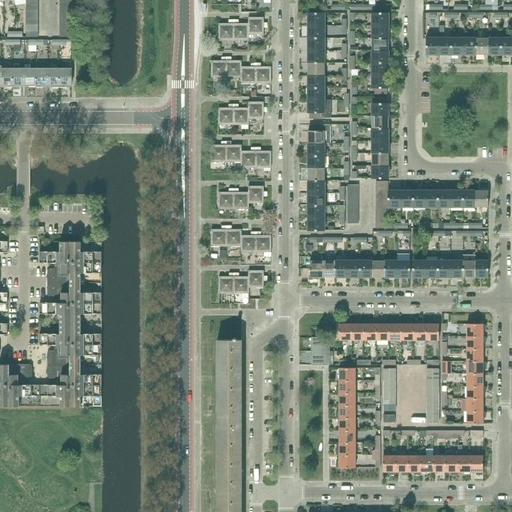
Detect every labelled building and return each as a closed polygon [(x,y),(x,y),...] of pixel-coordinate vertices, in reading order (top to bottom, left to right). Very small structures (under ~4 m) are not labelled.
[(324,26),(324,13),(308,13),(308,26),(324,26)] [(388,26),(388,13),(372,13),(372,26),(388,26)] [(264,23),(264,18),(248,18),(248,24),(248,35),(264,35),(264,28),(267,28),(267,23),(264,23)] [(218,41),(233,41),(233,20),(229,20),(229,24),(218,24),(218,41)] [(248,24),(238,24),(238,20),(233,20),(233,41),(248,41),(248,35),(248,24)] [(324,39),(324,26),(308,26),(308,39),(324,39)] [(388,38),(388,26),(372,26),(372,38),(388,38)] [(388,51),(388,38),(372,38),(372,51),(388,51)] [(439,54),(439,38),(426,38),(426,54),(439,54)] [(452,54),(452,39),(439,38),(439,54),(452,54)] [(511,54),(511,38),(501,39),(501,55),(511,54)] [(324,51),(324,39),(308,39),(308,51),(324,51)] [(464,54),(464,39),(452,39),(452,54),(464,54)] [(476,54),(476,39),(464,39),(464,54),(476,54)] [(489,54),(489,39),(476,39),(476,54),(489,54)] [(501,55),(501,39),(489,39),(489,54),(501,55)] [(324,63),(324,51),(308,51),(308,63),(324,63)] [(388,63),(388,51),(372,51),(372,63),(388,63)] [(226,78),(226,57),(221,57),(221,61),(211,61),(211,78),(226,78)] [(231,61),(231,57),(226,57),(226,78),(241,78),(241,67),(241,61),(231,61)] [(256,84),(256,63),(251,63),(251,67),(241,67),(241,78),(241,84),(256,84)] [(260,67),(260,63),(256,63),(256,84),(271,84),(271,67),(260,67)] [(324,76),(324,63),(308,63),(308,76),(324,76)] [(388,76),(388,63),(372,63),(372,75),(388,76)] [(1,86),(13,86),(13,69),(2,69),(1,69),(1,83),(1,86)] [(13,86),(24,86),(24,69),(13,69),(13,86)] [(24,86),(36,86),(36,69),(24,69),(24,86)] [(36,86),(48,86),(48,69),(36,69),(36,86)] [(48,86),(59,86),(59,69),(48,69),(48,86)] [(72,69),(71,69),(59,69),(59,86),(72,86),(72,69)] [(388,88),(388,76),(372,75),(372,88),(375,88),(387,88),(388,88)] [(324,88),(324,76),(308,76),(308,88),(324,88)] [(324,101),(324,100),(324,88),(308,88),(308,101),(324,101)] [(331,118),(331,101),(331,100),(324,100),(324,101),(308,101),(308,113),(309,113),(322,113),(322,118),(331,118)] [(263,108),(264,102),(248,102),(248,108),(248,119),(264,119),(263,112),(267,112),(267,108),(263,108)] [(387,103),(374,103),(372,103),(372,116),(388,116),(388,103),(387,103)] [(234,126),(233,104),(229,104),(229,108),(218,108),(219,125),(234,126)] [(238,108),(238,104),(233,104),(234,126),(248,126),(248,119),(248,108),(238,108)] [(372,129),(388,129),(388,116),(372,116),(372,129)] [(309,131),(308,131),(308,144),(324,144),(331,144),(331,125),(322,125),(321,131),(309,131)] [(372,141),(388,141),(388,129),(372,129),(372,141)] [(372,154),(388,153),(388,141),(372,141),(372,154)] [(226,162),(226,142),(221,142),(221,145),(211,145),(211,162),(226,162)] [(231,145),(231,142),(226,142),(226,162),(241,162),(241,151),(241,145),(231,145)] [(308,156),(324,156),(324,144),(308,144),(308,156)] [(256,168),(256,148),(251,148),(251,151),(241,151),(241,162),(241,168),(256,168)] [(260,151),(260,148),(256,148),(256,168),(271,168),(271,151),(260,151)] [(372,166),(388,166),(388,153),(372,154),(372,166)] [(308,169),(324,169),(324,156),(308,156),(308,169)] [(372,179),(388,179),(388,166),(372,166),(372,179)] [(308,181),(324,181),(324,169),(308,169),(308,181)] [(308,193),(324,193),(324,181),(308,181),(308,193)] [(264,192),(264,186),(248,186),(248,192),(249,204),(263,204),(263,197),(267,197),(267,192),(264,192)] [(234,210),(234,189),(229,189),(229,192),(218,192),(219,209),(234,210)] [(238,192),(238,189),(234,189),(234,210),(248,210),(249,204),(248,192),(238,192)] [(388,207),(401,207),(401,191),(388,191),(388,193),(388,199),(388,205),(388,207)] [(401,207),(413,207),(413,191),(401,191),(401,207)] [(413,207),(426,207),(426,191),(413,191),(413,207)] [(426,207),(438,207),(438,191),(426,191),(426,207)] [(438,207),(450,207),(450,191),(438,191),(438,207)] [(450,207),(463,207),(463,191),(450,191),(450,207)] [(463,207),(475,207),(475,191),(463,191),(463,207)] [(475,207),(488,207),(488,191),(475,191),(475,207)] [(308,206),(324,206),(324,193),(308,193),(308,206)] [(308,218),(324,218),(324,206),(308,206),(308,218)] [(308,231),(324,231),(324,218),(308,218),(308,231)] [(226,247),(226,236),(226,226),(222,226),(222,230),(211,230),(211,247),(226,247)] [(241,230),(231,230),(231,226),(226,226),(226,236),(226,247),(241,247),(241,236),(241,230)] [(256,235),(256,232),(251,232),(251,236),(241,236),(241,247),(241,253),(256,253),(256,235)] [(260,236),(260,232),(256,232),(256,235),(256,253),(271,253),(271,236),(260,236)] [(47,283),(81,283),(81,273),(102,273),(101,252),(81,252),(81,242),(60,242),(60,252),(40,252),(40,263),(58,263),(58,269),(50,269),(47,271),(47,283)] [(310,277),(323,277),(323,261),(310,261),(310,277)] [(323,277),(335,277),(335,261),(323,261),(323,277)] [(335,277),(348,277),(348,261),(335,261),(335,277)] [(348,277),(360,277),(360,261),(348,261),(348,277)] [(360,277),(372,277),(372,261),(360,261),(360,277)] [(372,277),(385,277),(385,261),(372,261),(372,277)] [(385,277),(397,277),(397,261),(385,261),(385,277)] [(397,277),(410,277),(410,261),(397,261),(397,277)] [(426,277),(426,261),(413,261),(413,277),(426,277)] [(438,277),(438,261),(426,261),(426,277),(438,277)] [(450,277),(450,261),(438,261),(438,277),(450,277)] [(463,277),(463,261),(450,261),(450,277),(463,277)] [(475,277),(475,261),(463,261),(463,277),(475,277)] [(475,277),(488,277),(488,261),(475,261),(475,277)] [(267,276),(264,276),(264,271),(248,271),(248,277),(249,277),(249,288),(264,288),(264,281),(267,281),(267,276)] [(219,294),(234,294),(234,273),(229,273),(229,277),(219,277),(219,294)] [(248,277),(239,277),(239,273),(234,273),(234,294),(249,294),(249,288),(249,277),(248,277)] [(60,314),(60,323),(81,323),(81,314),(101,314),(101,293),(81,293),(81,283),(47,283),(47,295),(50,297),(59,297),(59,303),(40,303),(40,314),(60,314)] [(334,332),(332,321),(318,323),(320,334),(334,332)] [(47,365),(81,365),(81,356),(101,356),(101,334),(81,334),(81,323),(60,323),(60,334),(40,334),(40,345),(58,345),(58,351),(50,351),(47,353),(47,365)] [(351,340),(351,324),(339,324),(339,340),(351,340)] [(364,340),(364,324),(351,324),(351,340),(364,340)] [(364,340),(376,340),(376,324),(364,324),(364,340)] [(389,340),(389,324),(376,324),(376,340),(389,340)] [(401,340),(401,324),(389,324),(389,340),(401,340)] [(414,340),(414,324),(401,324),(401,340),(414,340)] [(414,340),(426,340),(426,324),(414,324),(414,340)] [(439,340),(439,324),(426,324),(426,340),(439,340)] [(483,337),(483,324),(467,324),(467,337),(483,337)] [(333,346),(329,346),(329,337),(311,338),(311,351),(329,351),(333,351),(333,346)] [(483,349),(483,337),(467,337),(467,349),(483,349)] [(241,340),(237,340),(237,338),(233,338),(233,340),(217,340),(217,378),(241,378),(241,340)] [(483,361),(483,349),(467,349),(467,361),(483,361)] [(329,352),(329,351),(311,351),(311,365),(329,365),(329,358),(333,358),(333,352),(329,352)] [(444,357),(443,368),(451,368),(452,357),(444,357)] [(483,361),(467,361),(467,374),(483,374),(483,368),(484,368),(486,367),(486,362),(484,361),(483,361)] [(38,396),(38,385),(21,385),(21,379),(30,379),(32,377),(32,367),(30,365),(0,364),(0,406),(19,406),(20,396),(38,396)] [(38,385),(38,396),(60,397),(60,406),(81,406),(81,397),(101,397),(101,375),(81,375),(81,365),(47,365),(47,377),(50,379),(58,379),(58,385),(38,385)] [(339,381),(355,381),(355,368),(339,368),(339,381)] [(467,386),(483,386),(483,374),(467,374),(467,386)] [(241,416),(241,378),(217,378),(217,416),(241,416)] [(339,394),(355,393),(355,381),(339,381),(339,394)] [(483,398),(483,386),(467,386),(467,398),(483,398)] [(339,405),(355,405),(355,393),(339,394),(339,405)] [(483,411),(483,398),(467,398),(467,411),(483,411)] [(355,418),(355,405),(339,405),(339,418),(355,418)] [(483,424),(483,411),(467,411),(467,424),(483,424)] [(241,454),(241,416),(217,416),(217,454),(241,454)] [(339,430),(355,431),(355,418),(339,418),(339,430)] [(355,443),(355,431),(339,430),(339,443),(355,443)] [(339,455),(355,455),(355,443),(339,443),(339,455)] [(241,492),(241,454),(217,454),(217,492),(241,492)] [(355,468),(355,455),(339,455),(339,468),(355,468)] [(396,472),(396,456),(383,456),(383,472),(396,472)] [(408,472),(408,456),(396,456),(396,472),(408,472)] [(421,472),(420,456),(408,456),(408,472),(421,472)] [(433,472),(433,456),(420,456),(421,472),(433,472)] [(445,472),(445,456),(433,456),(433,472),(445,472)] [(458,472),(458,456),(445,456),(445,472),(458,472)] [(470,472),(470,456),(458,456),(458,472),(470,472)] [(483,456),(482,456),(470,456),(470,472),(483,472),(483,456)] [(241,511),(241,492),(217,492),(217,511),(241,511)]
